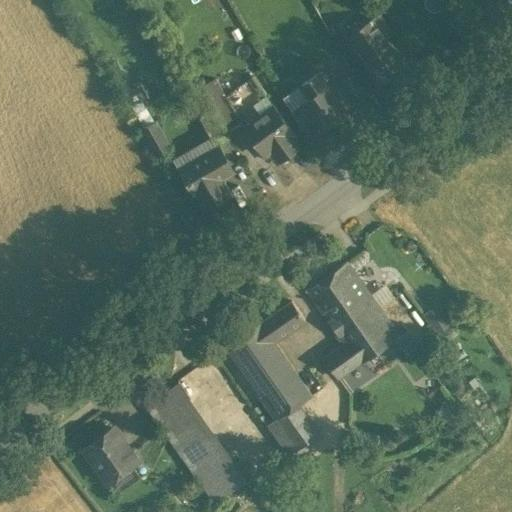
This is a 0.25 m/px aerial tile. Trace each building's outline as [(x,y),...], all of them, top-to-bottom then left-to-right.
[(370,64),(366,67),(371,75),(375,72),(382,81),(383,82),(406,65),(374,20),(350,38),(370,64)] [(268,32),(272,40),(278,37),(273,28),(268,32)] [(429,54),(407,71),(414,81),(437,64),(429,54)] [(168,73),(182,97),(201,86),(187,61),(168,73)] [(365,94),(379,84),(371,75),(366,67),(363,64),(352,72),(365,94)] [(312,97),(304,103),(316,119),(322,128),(349,109),(321,71),(302,84),(312,97)] [(382,81),(375,72),(371,75),(379,84),(382,81)] [(229,132),(243,123),(218,80),(204,88),(216,109),(229,132)] [(118,90),(127,105),(141,96),(132,81),(118,90)] [(316,119),(304,103),(292,111),(303,129),(316,119)] [(275,105),(247,127),(266,151),(271,148),(281,161),(304,143),(275,105)] [(213,141),(229,132),(216,109),(199,118),(213,141)] [(145,131),(160,156),(170,149),(156,125),(145,131)] [(176,161),(181,170),(217,150),(213,141),(176,161)] [(217,150),(181,170),(196,195),(198,193),(209,210),(230,197),(222,180),(234,173),(219,148),(217,150)] [(347,261),(307,289),(329,321),(370,293),(347,261)] [(292,301),(261,322),(274,342),(305,320),(292,301)] [(261,322),(210,357),(263,430),(311,396),(274,342),(261,322)] [(357,362),(344,342),(326,357),(339,376),(357,362)] [(169,387),(146,404),(215,502),(237,485),(169,387)] [(113,426),(84,448),(109,483),(114,479),(132,465),(137,461),(113,426)] [(139,475),(132,465),(114,479),(121,488),(139,475)]
